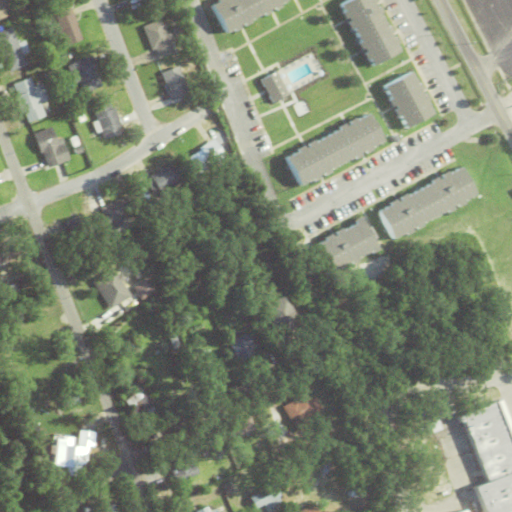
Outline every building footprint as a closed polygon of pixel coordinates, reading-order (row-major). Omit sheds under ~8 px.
[(272,11),(268,13),(269,16),(263,19),(261,17),(259,18),(260,19),(257,20),(256,20),(253,22),(250,24),(250,23),(248,24),(249,27),(242,30),(241,28),(238,30),(239,32),(232,36),(231,33),(229,34),(229,36),(226,37),(226,36),(224,37),(210,10),(212,9),(212,8),(214,7),(214,8),(217,7),(215,4),(222,0),(223,3),(227,1),(226,0),(282,0),(285,4),(278,8),(279,10),(273,13),(272,11)] [(374,11),(377,10),(380,16),(378,18),(379,20),(380,20),(381,22),(380,23),(383,27),(383,26),(385,29),(384,30),(385,32),(387,31),(391,37),(389,38),(391,42),(393,40),(397,47),(394,49),(395,51),(396,50),(398,53),(396,54),(398,56),(372,71),(370,68),(369,68),(367,66),(368,65),(367,63),(365,64),(361,58),(364,57),(362,53),(359,54),(355,47),(359,46),(358,44),(356,45),(355,42),(356,41),(354,37),(353,38),(351,35),(352,34),(351,32),(349,33),(345,27),(348,26),(345,22),(343,23),(339,17),(342,15),(341,13),(340,14),(338,11),(339,10),(339,9),(354,0),(368,0),(369,1),(370,0),(371,0),(375,6),(372,7),(374,11)] [(51,23),(57,21),(53,11),(70,5),(77,23),(76,23),(81,37),(65,43),(61,32),(55,34),(51,23)] [(169,32),(173,42),(169,44),(172,51),(170,52),(172,56),(165,59),(163,54),(157,57),(154,49),(150,51),(141,28),(159,20),(165,34),(169,32)] [(25,62),(8,69),(4,58),(1,59),(0,56),(0,28),(10,24),(16,40),(23,37),(28,49),(21,52),(25,62)] [(170,30),(178,27),(181,36),(174,38),(170,30)] [(84,91),(79,79),(74,81),(66,63),(91,52),(98,69),(96,70),(101,83),(84,91)] [(185,64),(192,60),(197,71),(190,75),(185,64)] [(42,69),(52,66),(55,73),(46,77),(42,69)] [(159,74),(178,67),(188,96),(170,103),(159,74)] [(272,104),(271,103),(270,103),(268,100),(269,100),(262,87),(261,87),(259,84),(260,84),(259,82),(275,73),(288,96),(272,104)] [(41,81),(47,97),(39,100),(44,113),(26,120),(23,110),(20,111),(13,93),(15,92),(11,81),(29,75),(32,84),(41,81)] [(418,87),(422,94),(418,95),(420,99),(424,97),(427,104),(424,105),(431,119),(405,133),(398,120),(395,121),(392,114),(394,113),(392,109),(390,111),(387,105),(389,104),(382,90),(408,76),(415,88),(418,87)] [(113,105),(119,122),(117,123),(120,130),(102,137),(99,129),(96,131),(91,119),(95,118),(91,106),(107,99),(110,106),(113,105)] [(74,110),(80,108),(84,117),(78,119),(74,110)] [(369,152),(370,154),(363,158),(362,155),(359,157),(360,160),(353,163),(352,161),(327,174),(328,176),(322,180),(321,178),(317,180),(318,182),(312,185),(311,184),(298,191),(284,163),(296,157),(294,154),(301,150),(303,153),(307,151),(306,148),(313,144),(314,146),(338,133),(337,131),(344,127),(345,130),(348,128),(347,125),(354,122),(355,124),(367,118),(381,145),(369,152)] [(60,135),(68,157),(55,162),(56,164),(46,168),(45,165),(46,164),(41,150),(39,151),(32,131),(50,124),(54,137),(60,135)] [(68,136),(74,133),(78,142),(72,145),(68,136)] [(209,158),(196,167),(188,154),(199,147),(198,144),(212,135),(224,154),(212,162),(209,158)] [(72,146),(79,143),(81,149),(75,152),(72,146)] [(76,153),(82,151),(85,158),(78,160),(76,153)] [(158,189),(153,192),(146,180),(151,177),(149,173),(171,161),(181,178),(159,190),(158,189)] [(461,196),(462,199),(456,202),(454,200),(450,202),(451,205),(446,208),(444,205),(419,218),(421,221),(415,225),(413,222),(409,224),(410,227),(404,230),(403,227),(390,234),(376,207),(388,201),(387,198),(393,195),(395,197),(398,195),(397,193),(404,190),(405,191),(429,178),(428,176),(435,172),(436,174),(439,173),(438,171),(445,167),(446,169),(459,162),(474,189),(461,196)] [(95,208),(122,194),(130,210),(102,223),(95,208)] [(64,218),(80,211),(93,243),(77,249),(64,218)] [(376,246),(370,249),(368,247),(355,254),(356,257),(350,260),(349,257),(344,259),(346,263),(339,266),(338,263),(331,266),(317,239),(324,235),(322,233),(329,230),(330,232),(334,230),(332,227),(339,224),(340,226),(353,219),(352,217),(360,213),(365,223),(367,222),(373,234),(371,235),(376,246)] [(0,261),(0,241),(12,237),(18,255),(0,261)] [(135,254),(142,250),(149,264),(142,268),(135,254)] [(131,297),(116,268),(93,280),(108,309),(131,297)] [(246,279),(258,274),(263,285),(251,290),(246,279)] [(133,287),(140,300),(154,292),(147,279),(133,287)] [(260,303),(285,292),(300,326),(275,337),(260,303)] [(126,329),(125,330),(122,327),(134,318),(136,322),(134,323),(135,325),(127,331),(126,329)] [(58,356),(42,362),(37,347),(27,350),(19,330),(44,320),(46,325),(48,325),(53,339),(51,339),(58,356)] [(226,339),(244,331),(251,345),(233,354),(226,339)] [(168,334),(175,332),(179,349),(173,351),(168,334)] [(199,358),(207,354),(212,365),(203,369),(199,358)] [(34,377),(42,366),(48,372),(40,382),(34,377)] [(143,393),(160,417),(144,428),(123,398),(133,390),(138,397),(139,395),(136,395),(136,392),(138,390),(141,391),(141,394),(143,393)] [(308,422),(295,430),(280,404),(294,396),(295,398),(305,392),(308,397),(313,394),(320,407),(304,416),(308,422)] [(63,398),(75,393),(79,401),(66,407),(63,398)] [(511,511),(445,511),(461,506),(463,511),(483,511),(472,483),(485,478),(460,417),(457,418),(455,413),(499,395),(511,428),(511,511)] [(173,427),(195,414),(200,422),(188,429),(188,430),(178,436),(173,427)] [(245,432),(230,438),(225,423),(248,415),(253,428),(249,429),(251,432),(245,434),(245,432)] [(86,447),(83,467),(52,464),(55,436),(61,436),(61,433),(71,435),(70,443),(76,444),(78,428),(93,430),(91,448),(86,447)] [(193,462),(197,470),(174,481),(173,478),(167,480),(162,470),(170,467),(169,464),(172,463),(166,451),(180,444),(189,463),(193,462)] [(319,473),(315,465),(315,466),(309,453),(325,444),(331,457),(326,460),(330,467),(319,473)] [(255,490),(273,481),(279,493),(262,502),(255,490)] [(96,511),(95,508),(111,502),(113,507),(115,507),(116,511),(96,511)] [(290,511),(313,502),(317,511),(290,511)] [(222,511),(194,511),(193,509),(208,503),(210,508),(213,506),(215,511),(219,511),(222,511)]
